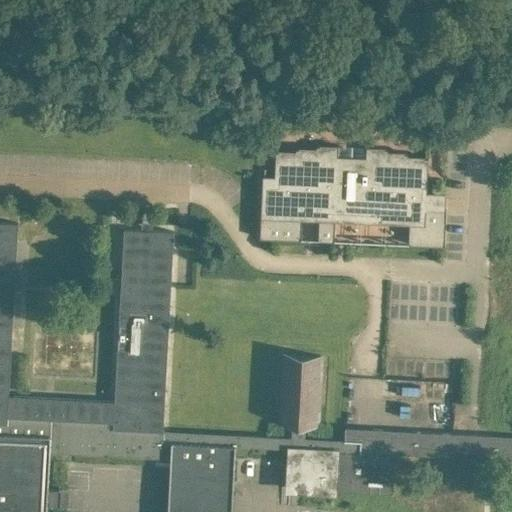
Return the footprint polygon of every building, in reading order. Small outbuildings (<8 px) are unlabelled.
[(289,99),(290,87),(276,86),(276,99),(289,99)] [(261,217),(260,237),(301,238),(302,218),(319,219),(318,239),(337,240),(337,220),(343,220),(355,221),(411,223),(410,244),(444,245),(446,209),(445,209),(433,208),(434,193),(427,193),(427,191),(429,157),(409,156),(409,153),(388,152),(389,148),(368,147),(368,146),(367,145),(366,158),(364,158),(340,157),(338,157),(339,144),(337,144),(337,146),(317,145),(317,148),(297,148),(297,151),(276,150),(275,177),(266,177),(266,168),(265,168),(264,196),(262,196),(261,217)] [(46,511),(47,502),(55,503),(56,488),(48,487),(50,452),(169,459),(168,478),(233,481),(235,444),(290,448),(291,436),(163,429),(174,231),(123,228),(113,401),(9,395),(18,222),(0,221),(0,511),(46,511)] [(89,375),(90,326),(31,324),(29,373),(89,375)] [(282,354),(278,422),(292,423),(291,436),(290,448),(289,472),(301,472),(300,486),(299,486),(299,489),(301,489),(301,488),(332,490),(333,490),(334,490),(350,490),(350,491),(351,491),(391,492),(391,493),(393,494),(393,491),(392,491),(395,453),(396,453),(409,453),(511,458),(511,448),(491,448),(492,434),(464,433),(458,433),(345,427),(344,438),(304,436),(305,424),(319,425),(323,356),(282,354)]
